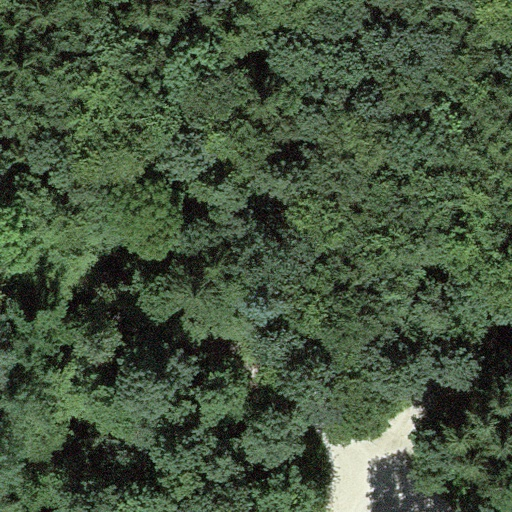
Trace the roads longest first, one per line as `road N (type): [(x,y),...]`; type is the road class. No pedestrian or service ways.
road 1 (track): [(432,511),(380,478),(280,380),(0,232)]
road 2 (track): [(352,511),(511,323)]
